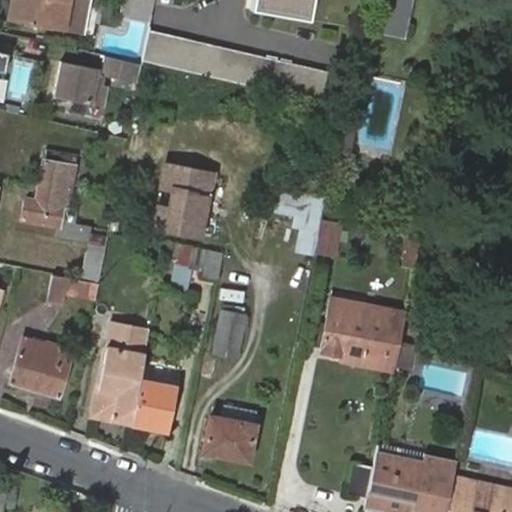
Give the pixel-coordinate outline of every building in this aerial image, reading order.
[(17,4),(13,23),(22,25),(23,22),(61,29),(81,34),(86,0),(11,0),(10,3),(17,4)] [(121,0),(120,8),(150,12),(152,2),(152,0),(121,0)] [(250,0),(249,9),(306,20),(309,0),(250,0)] [(379,0),(373,30),(402,37),(409,0),(379,0)] [(276,92),(328,104),(335,74),(265,57),(147,29),(141,60),(276,92)] [(7,97),(28,101),(34,61),(13,58),(7,97)] [(55,81),(54,86),(52,97),(88,105),(96,68),(59,61),(55,81)] [(114,65),(110,81),(127,85),(132,85),(135,73),(130,72),(131,68),(114,65)] [(308,146),(324,149),(325,141),(309,138),(308,146)] [(315,194),(324,149),(308,146),(299,191),(315,194)] [(58,227),(59,222),(61,208),(65,209),(75,155),(44,150),(38,185),(35,202),(24,199),(20,219),(55,226),(58,227)] [(155,207),(151,225),(199,234),(211,175),(164,165),(159,187),(171,191),(167,209),(155,207)] [(274,186),(263,241),(313,251),(321,216),(323,208),(326,196),(315,194),(299,191),(274,186)] [(341,221),(321,216),(313,251),(333,255),(341,221)] [(86,243),(88,234),(90,227),(59,222),(58,227),(55,226),(53,236),(86,243)] [(421,232),(405,228),(398,261),(414,264),(420,238),(421,232)] [(104,248),(106,238),(88,234),(86,243),(104,248)] [(97,282),(104,248),(86,243),(78,279),(97,282)] [(181,266),(194,268),(197,249),(185,247),(181,266)] [(205,278),(216,281),(222,254),(210,252),(197,249),(194,268),(196,268),(206,271),(205,278)] [(65,295),(68,279),(53,275),(49,299),(63,302),(65,295)] [(94,299),(97,282),(78,279),(69,278),(68,279),(65,295),(94,299)] [(329,297),(327,306),(363,313),(365,304),(329,297)] [(327,306),(318,351),(340,356),(341,351),(347,353),(394,362),(398,342),(404,311),(373,306),(365,304),(363,313),(327,306)] [(221,310),(213,352),(222,354),(228,355),(233,356),(236,357),(238,346),(244,317),(244,315),(238,313),(221,310)] [(143,354),(149,329),(138,327),(110,321),(105,347),(96,388),(117,392),(112,420),(129,424),(138,381),(143,354)] [(28,348),(31,340),(22,337),(8,383),(57,398),(69,354),(61,351),(61,350),(59,346),(46,342),(43,344),(40,353),(28,348)] [(43,344),(31,340),(28,348),(40,353),(43,344)] [(415,348),(398,342),(394,362),(393,367),(410,371),(415,348)] [(341,351),(340,356),(339,361),(342,362),(392,371),(393,367),(394,362),(347,353),(341,351)] [(144,382),(138,381),(129,424),(165,431),(168,416),(168,411),(161,409),(162,404),(170,406),(170,404),(172,395),(173,388),(144,382)] [(117,392),(96,388),(90,416),(112,420),(117,392)] [(209,416),(202,452),(246,460),(253,426),(252,425),(255,411),(223,405),(220,419),(209,416)] [(420,466),(374,456),(371,467),(365,498),(363,505),(382,508),(381,511),(443,511),(450,479),(453,465),(422,459),(420,466)] [(352,463),(345,493),(365,498),(371,467),(352,463)] [(511,511),(511,492),(450,479),(443,511),(511,511)]
